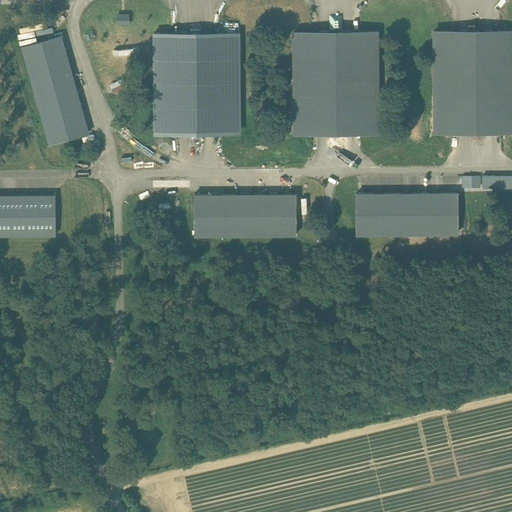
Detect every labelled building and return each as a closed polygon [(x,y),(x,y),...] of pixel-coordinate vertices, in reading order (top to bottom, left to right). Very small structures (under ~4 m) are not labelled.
[(402,0),(415,18),(421,13),(411,0),(402,0)] [(511,32),(436,34),(436,133),(511,132),(511,32)] [(380,34),(299,35),(300,134),(380,134),(380,34)] [(237,36),(156,37),(157,136),(238,136),(237,36)] [(50,145),(91,133),(63,37),(22,49),(50,145)] [(463,185),(511,184),(511,172),(463,172),(463,185)] [(458,236),(458,194),(358,194),(358,237),(458,236)] [(298,239),(298,196),(198,197),(198,239),(298,239)] [(0,240),(57,240),(57,197),(0,197),(0,240)]
